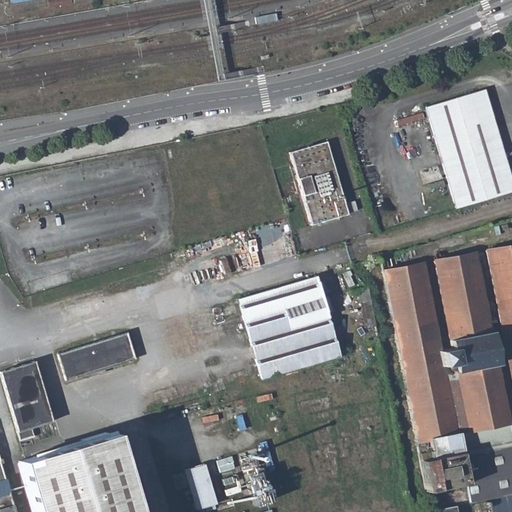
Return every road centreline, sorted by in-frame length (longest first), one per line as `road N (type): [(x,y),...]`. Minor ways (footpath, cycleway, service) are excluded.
road 1 (residential): [(0,143),(335,76),(511,10)]
road 2 (residential): [(376,245),(511,205)]
